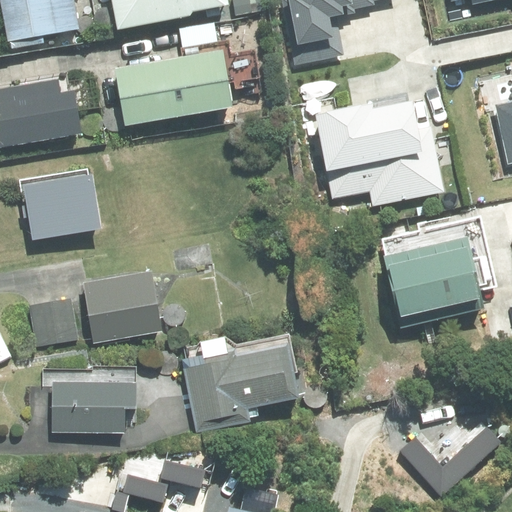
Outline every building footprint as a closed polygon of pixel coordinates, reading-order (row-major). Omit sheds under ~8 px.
[(37,39),(75,33),(69,0),(0,0),(0,6),(6,44),(9,43),(10,50),(39,45),(37,39)] [(187,17),(224,10),(222,0),(107,0),(114,33),(188,19),(187,17)] [(259,0),(238,2),(239,20),(261,18),(259,0)] [(220,54),(113,72),(123,130),(229,112),(220,54)] [(55,85),(0,93),(0,150),(77,138),(70,95),(57,97),(55,85)] [(89,178),(21,189),(30,243),(98,232),(89,178)] [(460,243),(381,261),(394,322),(474,305),(460,243)] [(149,276),(82,286),(92,346),(159,334),(149,276)] [(70,301),(29,308),(36,348),(76,340),(70,301)] [(187,372),(182,373),(195,436),(248,425),(245,413),(297,402),(285,349),(233,360),(232,354),(185,363),(187,372)] [(134,388),(50,386),(49,435),(122,437),(123,412),(133,412),(134,388)] [(109,511),(168,511),(176,482),(133,471),(131,478),(119,475),(109,511)] [(51,477),(35,479),(36,493),(53,491),(51,477)] [(241,511),(227,508),(226,511),(276,511),(279,498),(245,491),(241,511)]
